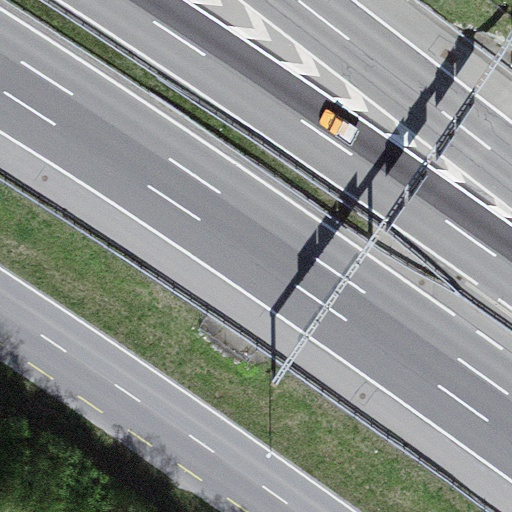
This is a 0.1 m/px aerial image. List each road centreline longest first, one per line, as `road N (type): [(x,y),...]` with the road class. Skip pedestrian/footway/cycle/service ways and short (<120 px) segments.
road 1 (motorway): [(0,69),(511,418)]
road 2 (motorway): [(511,267),(121,0)]
road 3 (primary): [(0,307),(299,511)]
road 4 (motorway): [(511,165),(298,0)]
